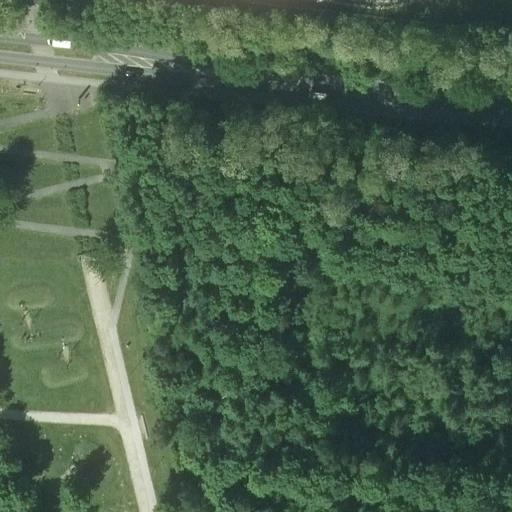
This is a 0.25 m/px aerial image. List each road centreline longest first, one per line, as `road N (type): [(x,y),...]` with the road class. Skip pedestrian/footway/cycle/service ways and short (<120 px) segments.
road 1 (tertiary): [(511,110),(0,50)]
road 2 (track): [(0,416),(130,422)]
